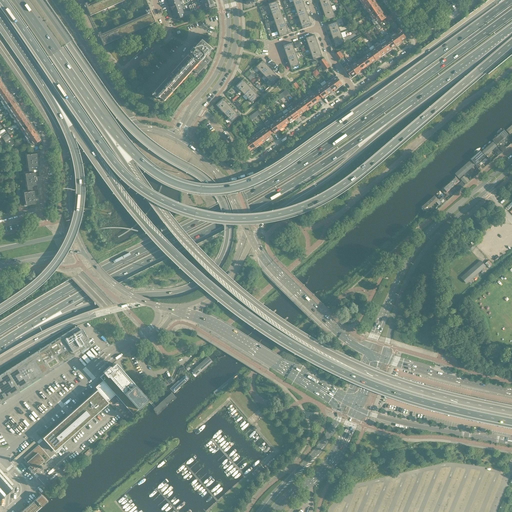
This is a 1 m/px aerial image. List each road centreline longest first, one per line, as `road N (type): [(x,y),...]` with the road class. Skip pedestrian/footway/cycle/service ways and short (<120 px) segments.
road 1 (motorway): [(1,0),(121,170),(161,200),(217,217),(270,216),(326,196),(511,42)]
road 2 (motorway): [(511,11),(282,175),(0,331)]
road 3 (motorway): [(14,336),(108,298),(197,284),(222,254),(227,229),(212,187),(127,125),(37,0)]
road 4 (motorway): [(511,411),(395,381),(269,313),(166,218),(96,112)]
road 5 (motorway): [(510,0),(290,160),(236,187),(196,189),(161,177),(96,112)]
road 6 (primary): [(106,170),(153,231),(258,321),(383,386),(511,421)]
road 7 (motorway): [(14,336),(272,195),(410,101)]
road 8 (motorway): [(498,0),(273,164),(222,180)]
road 9 (motorway): [(41,77),(73,141),(80,201),(57,263),(0,310)]
road 10 (motorway): [(253,243),(281,205),(338,168),(410,101)]
road 11 (residential): [(0,225),(42,214),(47,135),(0,67)]
road 12 (residential): [(195,110),(250,164),(354,92)]
road 13 (secondary): [(480,185),(403,263),(368,349)]
road 14 (secondary): [(382,356),(413,266),(486,191)]
road 15 (primary): [(177,309),(318,387)]
road 16 (motorway): [(0,359),(70,322),(148,302)]
road 17 (primary): [(357,408),(511,443)]
road 18 (primary): [(368,349),(335,327),(253,243)]
road 19 (motorway): [(142,128),(54,0)]
road 20 (motorway): [(0,43),(74,171)]
road 21 (residential): [(165,30),(124,73),(75,0)]
road 22 (motorway): [(96,112),(16,0)]
road 23 (tertiary): [(273,511),(327,466),(357,408)]
road 24 (primary): [(511,389),(382,356)]
road 25 (motorway): [(410,101),(511,27)]
road 26 (tertiary): [(341,415),(262,511)]
road 27 (tertiary): [(195,110),(224,75),(234,47),(232,0)]
